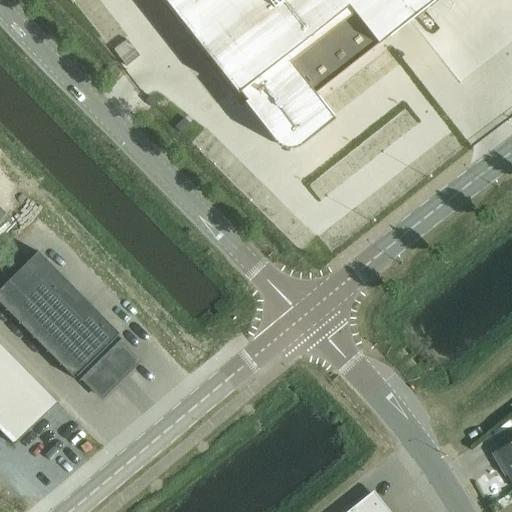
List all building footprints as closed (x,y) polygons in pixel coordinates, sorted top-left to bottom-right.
[(161,0),(237,95),(239,94),(240,93),(246,101),(249,105),(252,109),(255,113),(259,117),(262,121),(265,125),(268,129),(271,133),(274,137),(277,141),(280,144),(284,146),(288,147),(292,147),(296,145),(300,143),(303,140),(307,137),(311,134),(315,131),(319,128),(328,121),(324,116),(321,112),(317,108),(314,103),(311,99),(315,96),(320,92),(353,66),(380,44),(393,34),(409,22),(436,0),(161,0)] [(146,101),(148,103),(150,106),(152,107),(152,108),(153,106),(155,105),(156,103),(154,101),(152,99),(150,97),(149,98),(147,99),(146,101)] [(178,125),(175,127),(177,129),(179,131),(180,133),(184,129),(186,128),(189,124),(189,123),(188,123),(185,120),(185,119),(184,119),(182,121),(178,125)] [(66,280),(38,252),(0,288),(0,304),(74,379),(77,377),(80,375),(82,377),(78,381),(80,382),(83,379),(101,398),(114,385),(112,384),(123,373),(125,374),(137,362),(119,343),(122,340),(121,339),(117,343),(115,340),(117,337),(120,334),(105,320),(97,327),(58,288),(66,280)] [(57,403),(0,344),(0,432),(14,446),(57,403)] [(511,441),(492,454),(499,467),(503,465),(511,480),(511,441)] [(387,511),(373,494),(350,511),(387,511)]
